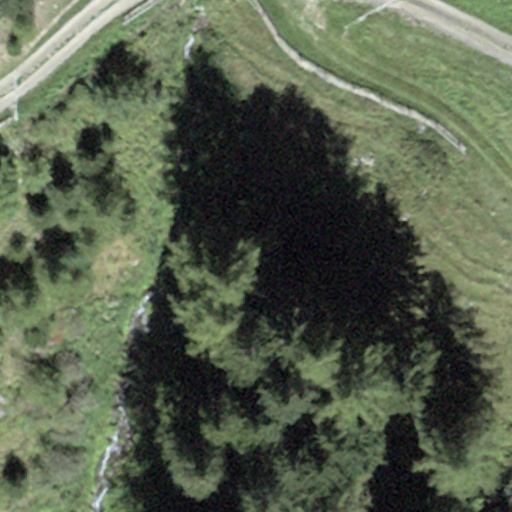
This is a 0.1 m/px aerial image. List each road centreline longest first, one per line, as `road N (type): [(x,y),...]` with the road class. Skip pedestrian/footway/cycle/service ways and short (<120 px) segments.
road 1 (track): [(281,0),(292,23),(321,46),(368,58),(477,129),(489,169),(511,191)]
road 2 (unclassified): [(0,99),(114,0)]
